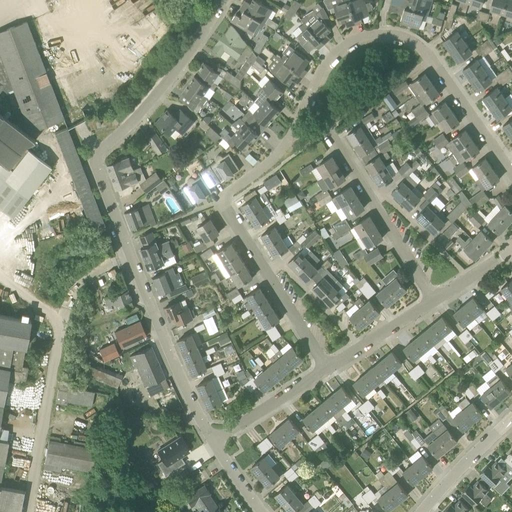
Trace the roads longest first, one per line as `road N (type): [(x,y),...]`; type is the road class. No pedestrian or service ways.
road 1 (residential): [(212,441),(96,164),(224,0)]
road 2 (residential): [(327,369),(225,201),(269,165),(317,77),(347,43),(387,33),(426,53)]
road 3 (residential): [(435,299),(329,132)]
road 4 (residential): [(511,173),(426,53)]
road 5 (residential): [(212,441),(327,369)]
road 6 (residential): [(422,511),(511,418)]
road 7 (residential): [(327,369),(435,299)]
